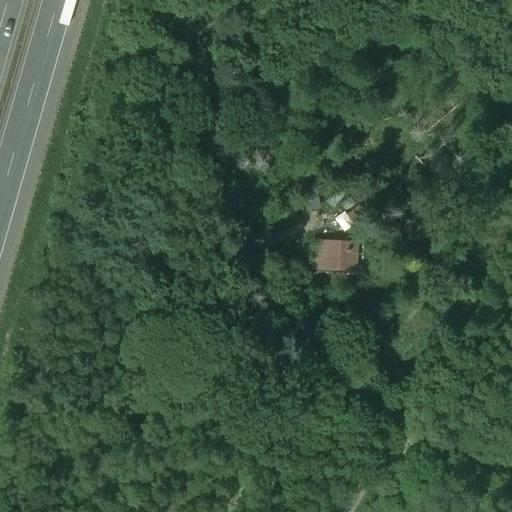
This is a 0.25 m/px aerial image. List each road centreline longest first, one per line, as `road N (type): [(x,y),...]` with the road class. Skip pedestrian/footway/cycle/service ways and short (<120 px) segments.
road 1 (motorway): [(0,237),(68,0)]
road 2 (unclassified): [(511,480),(322,375)]
